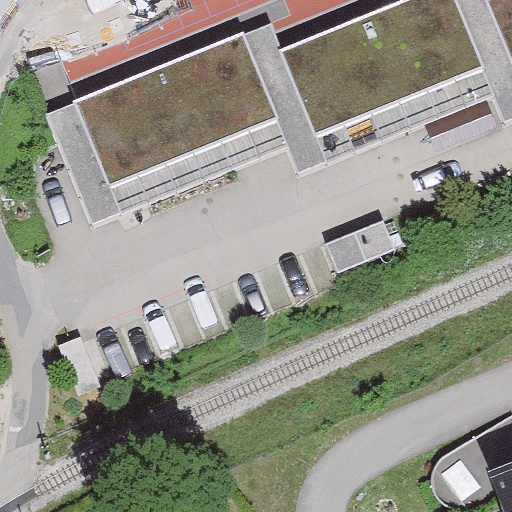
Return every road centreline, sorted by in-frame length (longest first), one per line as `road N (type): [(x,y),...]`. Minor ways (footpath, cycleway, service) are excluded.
road 1 (residential): [(0,273),(25,341),(31,388),(6,511)]
road 2 (unclassified): [(511,393),(361,452),(334,480),(325,511)]
